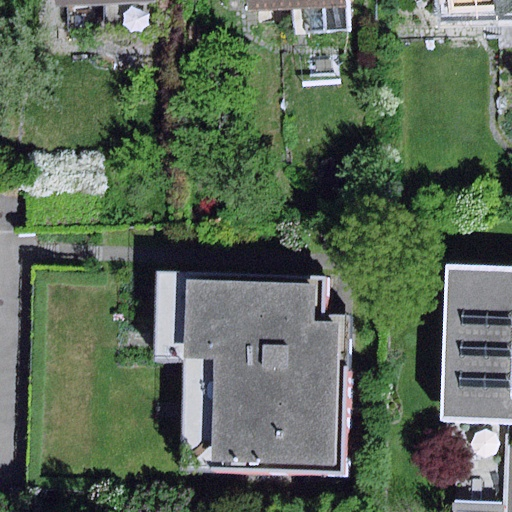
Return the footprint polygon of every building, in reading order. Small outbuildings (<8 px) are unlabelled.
[(55,0),(56,5),(106,3),(108,27),(155,25),(153,0),(55,0)] [(248,0),(249,7),(290,4),(292,35),(352,31),(349,0),(248,0)] [(434,0),(436,27),(492,26),(491,0),(434,0)] [(511,0),(491,0),(492,26),(511,25),(511,0)] [(103,224),(101,177),(27,180),(29,228),(103,224)] [(511,267),(445,266),(439,420),(511,422),(511,267)] [(110,272),(39,270),(32,487),(82,488),(87,327),(108,327),(110,272)] [(186,465),(339,471),(345,317),(316,316),(318,277),(156,271),(152,360),(190,361),(186,465)] [(454,501),(453,511),(504,511),(505,503),(454,501)]
